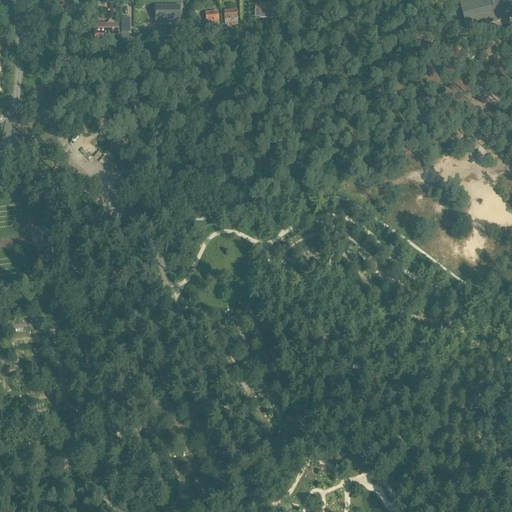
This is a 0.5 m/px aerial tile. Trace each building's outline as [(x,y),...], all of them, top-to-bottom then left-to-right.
[(466,0),(459,2),(466,31),(511,19),(511,15),(508,0),(466,0)] [(273,5),(255,5),(255,18),(273,18),(273,5)] [(155,8),(156,24),(179,24),(179,7),(155,8)] [(236,11),(223,12),(224,22),(237,21),(236,11)] [(206,23),(218,22),(217,12),(205,14),(206,23)] [(130,20),(122,20),(122,34),(130,34),(130,20)] [(118,27),(94,26),(94,37),(106,37),(118,38),(118,27)] [(61,41),(77,41),(77,31),(73,31),(73,30),(64,30),(64,31),(61,31),(61,41)]
